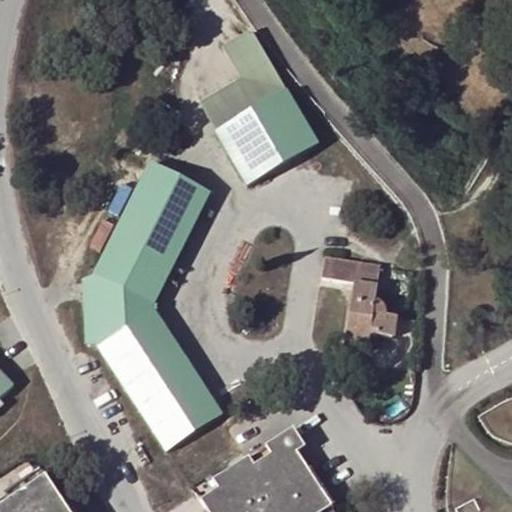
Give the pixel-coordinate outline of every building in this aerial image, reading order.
[(318,148),(288,95),(217,137),(248,189),(318,148)] [(182,119),(160,103),(152,116),(175,131),(182,119)] [(212,196),(154,166),(96,280),(84,282),(89,349),(100,347),(167,455),(223,418),(156,316),(154,312),(154,306),(212,196)] [(382,267),(360,263),(346,353),(369,356),(371,338),(395,342),(398,317),(387,317),(388,311),(386,308),(377,303),(382,267)] [(0,373),(0,400),(13,388),(0,373)] [(296,453),(305,447),(294,431),(250,460),(255,469),(219,491),(200,503),(206,511),(326,511),(331,508),(307,471),(296,453)] [(317,464),(305,447),(296,453),(307,471),(317,464)] [(255,469),(250,460),(213,482),(219,491),(255,469)] [(0,511),(65,511),(45,479),(0,508),(0,511)]
